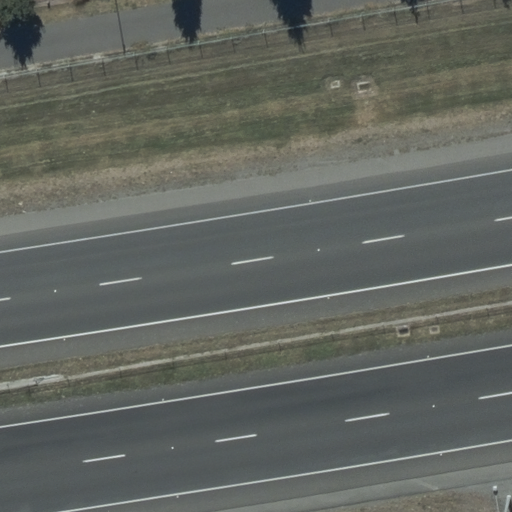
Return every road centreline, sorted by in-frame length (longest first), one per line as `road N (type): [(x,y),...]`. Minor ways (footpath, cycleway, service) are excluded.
road 1 (motorway): [(0,299),(511,217)]
road 2 (motorway): [(511,393),(0,475)]
